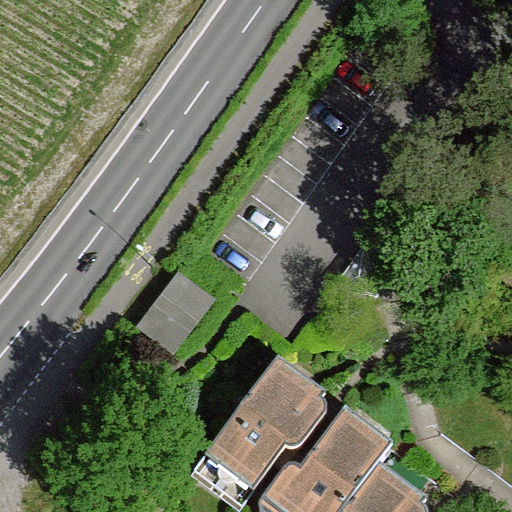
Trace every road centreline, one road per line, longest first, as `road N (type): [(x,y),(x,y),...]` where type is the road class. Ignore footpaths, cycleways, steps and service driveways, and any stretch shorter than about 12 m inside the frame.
road 1 (tertiary): [(0,363),(265,0)]
road 2 (track): [(178,0),(0,243)]
